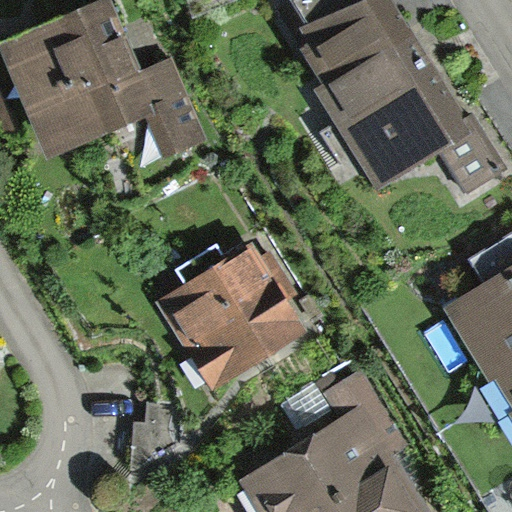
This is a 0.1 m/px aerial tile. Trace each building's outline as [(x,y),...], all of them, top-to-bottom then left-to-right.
[(425,48),(395,0),(315,0),(284,19),(328,92),(321,97),(378,192),(438,155),(465,200),(502,177),(425,48)] [(0,51),(0,53),(50,167),(150,123),(167,163),(212,144),(175,60),(146,73),(115,2),(13,46),(0,51)] [(161,306),(213,393),(304,339),(276,290),(253,252),(161,306)] [(511,279),(452,315),(511,416),(511,279)] [(342,420),(242,482),(258,511),(428,511),(425,506),(415,511),(411,511),(378,458),(405,441),(363,373),(326,395),(342,420)]
